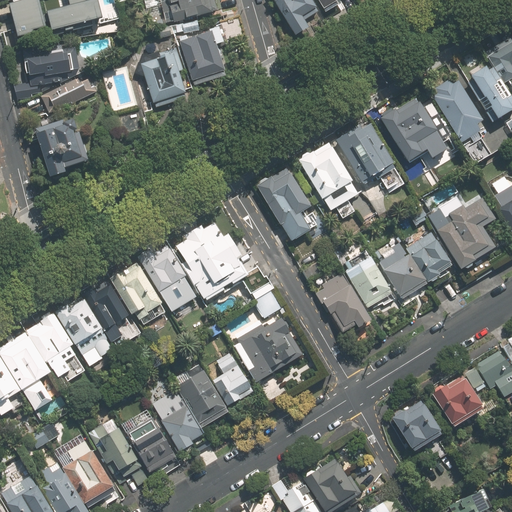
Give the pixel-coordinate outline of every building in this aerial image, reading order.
[(37,0),(32,1),(31,0),(17,0),(10,2),(11,7),(8,8),(17,42),(33,38),(32,34),(45,31),(37,0)] [(66,0),(69,10),(48,15),(53,36),(101,24),(96,3),(85,6),(83,0),(66,0)] [(213,0),(157,0),(163,25),(173,23),(173,24),(188,21),(188,23),(213,17),(212,15),(217,14),(213,0)] [(308,0),(270,0),(293,38),(306,31),(302,23),(317,13),(308,0)] [(313,0),(321,12),(339,0),(313,0)] [(197,24),(176,28),(177,34),(184,33),(184,34),(199,31),(197,24)] [(194,87),(225,77),(223,73),(224,72),(216,45),(222,43),(218,31),(178,44),(191,83),(193,83),(194,87)] [(511,38),(485,54),(503,83),(509,80),(511,85),(511,38)] [(68,77),(68,79),(75,75),(74,68),(77,68),(74,47),(61,49),(61,45),(54,46),(53,44),(21,49),(23,62),(22,62),(24,73),(15,75),(17,85),(14,85),(18,100),(32,98),(31,94),(39,93),(38,87),(52,85),(56,85),(59,84),(58,84),(58,79),(68,77)] [(183,74),(176,54),(159,59),(158,56),(147,60),(142,58),(135,78),(144,81),(153,107),(154,107),(156,111),(185,101),(184,97),(184,96),(178,76),(183,74)] [(511,109),(511,105),(490,69),(485,72),(483,67),(468,76),(471,82),(465,85),(476,103),(477,102),(483,111),(482,112),(489,124),(494,121),(493,119),(507,111),(508,112),(511,109)] [(76,78),(40,97),(49,116),(98,92),(95,86),(89,88),(85,81),(79,84),(76,78)] [(432,96),(460,142),(480,131),(475,123),(480,120),(456,79),(453,82),(451,79),(434,89),(437,93),(432,96)] [(416,105),(414,101),(393,113),(392,112),(390,113),(388,110),(379,116),(381,119),(378,120),(405,163),(423,152),(427,159),(444,149),(417,105),(416,105)] [(38,146),(36,146),(47,183),(62,179),(60,174),(86,167),(77,136),(71,138),(70,134),(73,133),(71,126),(64,128),(63,125),(34,133),(38,146)] [(390,164),(368,126),(359,131),(358,128),(334,142),(358,183),(360,182),(362,186),(373,179),(376,183),(386,177),(390,182),(396,178),(389,165),(390,164)] [(349,183),(327,145),(311,155),(311,154),(297,162),(319,200),(321,199),(328,212),(356,196),(348,183),(349,183)] [(287,175),(284,170),(255,188),(278,226),(279,225),(289,242),(307,231),(297,215),(308,208),(288,174),(287,175)] [(410,187),(416,198),(439,184),(433,173),(423,179),(420,174),(409,180),(412,186),(410,187)] [(511,187),(495,198),(501,209),(497,212),(511,235),(511,187)] [(436,233),(459,272),(495,250),(483,229),(495,222),(482,201),(464,211),(462,208),(444,219),(439,212),(428,218),(436,233)] [(408,216),(414,227),(424,221),(418,210),(408,216)] [(243,265),(233,250),(237,246),(224,225),(218,229),(210,216),(200,222),(197,218),(180,228),(183,232),(172,238),(184,257),(179,260),(189,276),(190,276),(199,290),(201,288),(203,291),(236,271),(243,281),(245,279),(252,291),(268,281),(261,269),(260,270),(253,259),(243,265)] [(435,242),(430,234),(406,249),(411,257),(410,257),(425,283),(437,276),(439,280),(449,274),(446,269),(450,267),(448,263),(449,262),(436,242),(435,242)] [(149,247),(136,255),(157,290),(158,289),(167,304),(175,299),(171,293),(179,288),(185,298),(189,296),(187,293),(193,289),(184,274),(185,274),(182,268),(182,267),(167,242),(156,248),(158,252),(153,255),(149,247)] [(384,261),(379,265),(400,302),(425,288),(407,257),(405,258),(398,245),(381,255),(384,261)] [(368,259),(364,253),(343,266),(347,272),(345,273),(366,309),(381,301),(384,307),(394,302),(390,295),(391,295),(370,258),(368,259)] [(138,265),(136,261),(110,277),(130,311),(134,310),(139,317),(140,316),(144,323),(165,310),(160,302),(161,301),(139,264),(138,265)] [(317,261),(303,269),(308,279),(323,270),(317,261)] [(356,328),(369,321),(342,275),(323,286),(325,290),(316,296),(326,314),(328,313),(329,315),(330,315),(341,334),(354,326),(356,328)] [(127,313),(107,278),(92,287),(89,284),(79,290),(102,328),(103,328),(110,340),(120,333),(130,328),(123,316),(127,313)] [(271,290),(254,301),(264,318),(281,307),(271,290)] [(107,338),(82,297),(68,306),(66,303),(54,310),(74,342),(75,341),(82,353),(94,346),(100,355),(111,348),(105,339),(107,338)] [(62,359),(72,353),(67,344),(69,343),(50,311),(38,319),(39,321),(24,329),(26,332),(25,333),(41,360),(44,358),(55,376),(67,368),(62,359)] [(239,342),(234,345),(255,381),(302,353),(280,317),(263,327),(261,323),(237,338),(239,342)] [(216,324),(207,329),(212,337),(221,331),(216,324)] [(0,358),(18,388),(19,388),(23,395),(38,386),(33,379),(46,371),(25,335),(24,336),(21,332),(0,345),(0,358)] [(511,337),(502,343),(511,359),(511,337)] [(510,370),(498,350),(477,363),(480,367),(478,368),(490,388),(496,384),(507,404),(511,400),(511,368),(511,369),(510,370)] [(161,358),(165,365),(177,358),(173,351),(161,358)] [(252,390),(229,352),(216,360),(223,373),(212,379),(228,407),(239,401),(237,399),(252,390)] [(0,413),(0,414),(13,407),(6,396),(17,389),(0,360),(0,413)] [(227,413),(198,364),(172,379),(201,428),(227,413)] [(486,386),(474,367),(465,373),(476,392),(486,386)] [(463,377),(461,374),(443,385),(442,383),(430,390),(449,422),(451,421),(452,424),(481,406),(479,404),(480,403),(464,377),(463,377)] [(160,420),(177,450),(191,442),(190,439),(202,432),(176,388),(151,403),(161,419),(160,420)] [(438,428),(420,399),(405,409),(404,408),(391,416),(409,446),(410,445),(412,449),(439,432),(437,428),(438,428)] [(154,480),(180,465),(148,409),(122,424),(154,480)] [(113,418),(88,432),(117,481),(130,473),(138,486),(149,479),(113,418)] [(34,448),(58,433),(51,421),(27,436),(34,448)] [(114,491),(81,435),(54,450),(87,506),(114,491)] [(323,511),(329,511),(361,493),(351,476),(346,478),(335,460),(303,479),(323,511)] [(85,511),(56,462),(34,475),(55,511),(85,511)] [(53,511),(32,475),(2,493),(13,511),(53,511)] [(320,511),(303,482),(281,495),(290,511),(320,511)] [(481,490),(449,505),(451,511),(484,511),(489,508),(481,490)] [(365,511),(394,511),(402,507),(394,495),(365,511)]
